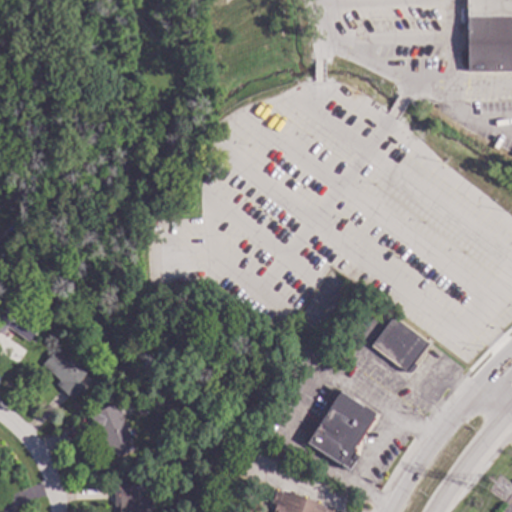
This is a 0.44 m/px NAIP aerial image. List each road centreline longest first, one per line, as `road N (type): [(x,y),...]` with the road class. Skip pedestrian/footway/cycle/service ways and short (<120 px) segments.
road 1 (secondary): [(511,349),(384,511)]
road 2 (secondary): [(433,511),(511,407)]
